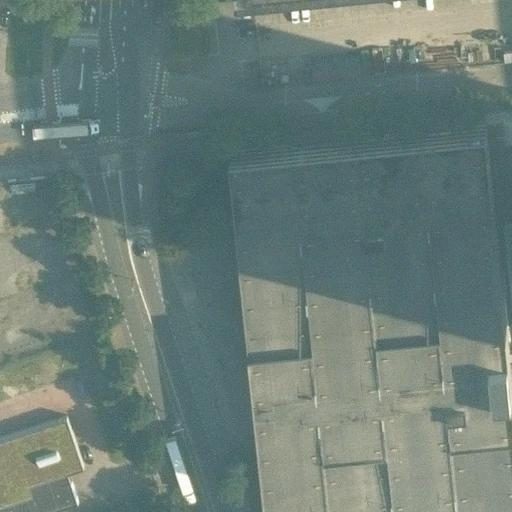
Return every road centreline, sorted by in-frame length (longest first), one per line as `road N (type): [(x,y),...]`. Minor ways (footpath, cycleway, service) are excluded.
road 1 (unclassified): [(210,511),(114,233)]
road 2 (unclassified): [(511,80),(320,98)]
road 3 (unclassified): [(130,119),(275,100)]
road 4 (unclassified): [(275,100),(131,85)]
